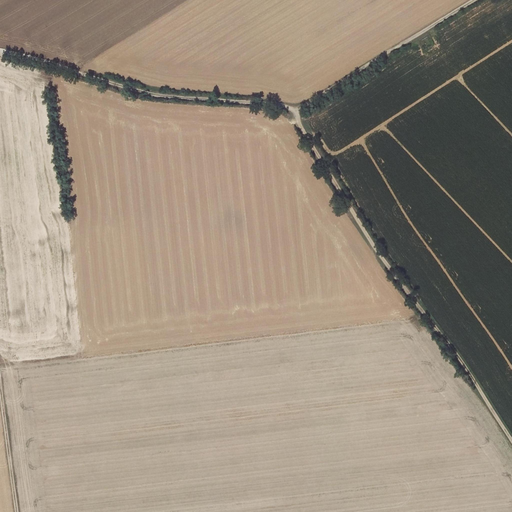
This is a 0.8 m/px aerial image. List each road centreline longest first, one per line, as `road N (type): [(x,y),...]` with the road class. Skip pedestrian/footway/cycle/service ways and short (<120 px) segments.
road 1 (track): [(511,442),(385,262),(293,111)]
road 2 (track): [(293,111),(158,96),(0,50)]
road 3 (track): [(293,111),(474,0)]
road 4 (track): [(0,383),(16,511)]
